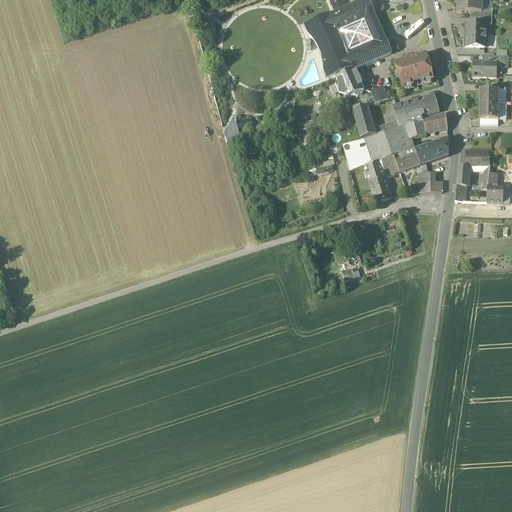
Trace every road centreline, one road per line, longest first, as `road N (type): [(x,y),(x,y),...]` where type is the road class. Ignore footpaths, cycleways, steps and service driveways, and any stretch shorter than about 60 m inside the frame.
road 1 (residential): [(447,210),(394,206),(0,335)]
road 2 (tertiary): [(406,511),(447,210)]
road 3 (tertiary): [(447,210),(456,132),(428,0)]
